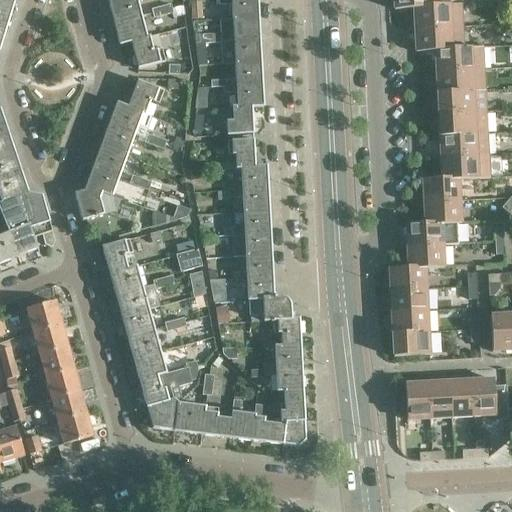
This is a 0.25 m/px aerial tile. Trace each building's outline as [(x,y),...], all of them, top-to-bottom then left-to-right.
[(14,0),(0,0),(0,6),(11,10),(14,0)] [(135,0),(119,0),(108,3),(114,24),(140,17),(135,0)] [(231,5),(232,20),(232,21),(257,20),(255,0),(218,0),(219,5),(231,5)] [(392,0),(393,10),(410,9),(410,7),(429,7),(428,5),(429,5),(429,0),(392,0)] [(201,2),(190,2),(191,20),(202,19),(201,2)] [(448,4),(429,5),(428,5),(429,7),(410,7),(410,9),(411,29),(462,27),(461,5),(448,6),(448,4)] [(151,10),(153,19),(172,14),(173,19),(184,15),(182,6),(171,9),(170,5),(151,10)] [(0,6),(0,29),(5,31),(11,10),(0,6)] [(140,17),(114,24),(119,45),(131,42),(146,39),(140,17)] [(232,21),(232,20),(220,20),(221,36),(194,38),(194,45),(220,43),(258,41),(257,20),(232,21)] [(413,53),(431,51),(431,50),(450,49),(450,48),(462,47),(462,27),(411,29),(413,53)] [(149,38),(146,39),(131,42),(138,69),(165,62),(161,49),(153,52),(149,38)] [(259,64),(258,41),(220,43),(221,65),(235,65),(259,64)] [(431,50),(431,51),(432,51),(433,73),(483,70),(482,48),(471,49),(471,47),(462,47),(450,48),(450,49),(431,50)] [(259,64),(235,65),(235,81),(224,81),(210,82),(211,88),(224,88),(261,86),(259,64)] [(187,69),(179,66),(170,65),(169,74),(178,74),(186,75),(187,69)] [(434,95),(485,92),(483,70),(433,73),(434,95)] [(177,90),(178,81),(168,81),(168,89),(177,90)] [(128,108),(144,115),(150,102),(158,105),(163,93),(137,83),(128,108)] [(237,107),(237,109),(250,109),(262,108),(261,86),(224,88),(224,93),(236,93),(237,107)] [(194,104),(194,109),(196,109),(207,109),(206,88),(197,88),(194,104)] [(435,116),(486,113),(485,92),(434,95),(435,116)] [(117,104),(109,126),(134,136),(139,137),(137,141),(164,151),(167,142),(146,135),(153,119),(144,115),(128,108),(117,104)] [(251,135),(250,109),(237,109),(237,107),(220,108),(220,114),(221,123),(226,123),(227,136),(251,135)] [(436,137),(487,135),(486,113),(435,116),(436,137)] [(196,138),(203,138),(204,134),(201,132),(203,116),(195,115),(192,134),(196,138)] [(134,136),(109,126),(101,147),(127,156),(134,136)] [(0,157),(14,153),(7,132),(0,134),(0,157)] [(488,157),(487,135),(436,137),(437,159),(476,157),(488,157)] [(175,137),(172,148),(180,151),(184,140),(175,137)] [(228,170),(253,168),(251,142),(227,143),(228,155),(235,155),(236,163),(223,164),(207,165),(207,171),(228,170)] [(94,167),(119,177),(127,156),(101,147),(94,167)] [(14,153),(0,157),(0,180),(21,174),(14,153)] [(457,180),(458,179),(477,178),(476,157),(437,159),(438,178),(438,180),(457,178),(457,180)] [(112,197),(119,177),(94,167),(86,188),(101,193),(112,197)] [(230,192),(266,191),(265,167),(253,168),(228,170),(229,186),(230,192)] [(21,174),(0,180),(0,198),(2,203),(21,196),(28,194),(21,174)] [(131,177),(130,180),(124,178),(123,183),(147,192),(150,183),(131,177)] [(438,180),(438,178),(421,179),(422,202),(459,201),(458,179),(457,180),(457,178),(438,180)] [(98,201),(101,193),(86,188),(85,192),(75,195),(83,222),(85,221),(88,230),(97,228),(100,242),(110,239),(98,201)] [(230,192),(216,192),(216,201),(229,201),(230,198),(242,198),(243,213),(267,212),(266,191),(230,192)] [(41,197),(28,194),(21,196),(26,213),(29,224),(33,238),(41,235),(44,245),(51,249),(54,242),(41,197)] [(508,213),(511,209),(511,201),(508,198),(501,207),(508,213)] [(423,223),(422,223),(422,224),(441,223),(441,224),(456,224),(460,223),(459,201),(422,202),(423,223)] [(0,209),(0,213),(17,257),(37,250),(33,238),(29,224),(26,213),(14,217),(10,206),(0,209)] [(177,206),(172,218),(178,220),(186,218),(190,210),(177,206)] [(152,211),(151,216),(151,228),(178,220),(172,218),(152,211)] [(269,235),(267,212),(243,213),(244,230),(230,230),(230,236),(269,235)] [(0,263),(17,257),(0,213),(0,229),(2,235),(0,235),(0,263)] [(422,224),(422,223),(403,224),(405,249),(443,247),(457,246),(456,224),(441,224),(441,223),(422,224)] [(494,245),(504,244),(503,230),(493,231),(494,245)] [(160,233),(150,235),(152,243),(162,241),(160,233)] [(269,235),(230,236),(232,258),(245,257),(245,258),(270,257),(269,235)] [(109,275),(136,267),(132,254),(129,241),(102,249),(109,275)] [(197,252),(194,241),(184,243),(186,255),(197,252)] [(505,255),(504,244),(494,245),(495,256),(505,255)] [(425,268),(425,270),(444,269),(443,247),(405,249),(405,268),(405,269),(425,268)] [(201,268),(197,252),(186,255),(176,257),(180,272),(201,268)] [(271,279),(270,257),(245,258),(246,273),(234,274),(234,280),(271,279)] [(142,289),(136,267),(109,275),(115,296),(142,289)] [(405,269),(405,268),(389,269),(390,292),(426,290),(425,270),(425,268),(405,269)] [(201,272),(189,275),(193,299),(205,295),(201,272)] [(501,283),(500,274),(488,274),(488,283),(501,283)] [(152,282),(155,290),(174,285),(171,276),(152,282)] [(468,288),(477,288),(476,276),(468,276),(468,288)] [(248,301),(262,301),(262,300),(272,300),(272,298),(271,279),(234,280),(234,285),(247,285),(248,301)] [(215,281),(209,281),(213,303),(225,302),(224,280),(215,281)] [(153,286),(142,289),(115,296),(121,317),(148,310),(159,307),(153,286)] [(478,301),(477,288),(468,288),(469,301),(478,301)] [(391,313),(427,311),(426,290),(390,292),(391,313)] [(262,300),(262,301),(263,317),(250,317),(250,323),(252,323),(270,322),(290,321),(289,308),(288,306),(287,304),(286,303),(285,301),(282,300),(280,299),(278,299),(276,299),(275,300),(275,298),(272,298),(272,300),(262,300)] [(32,334),(60,326),(54,303),(25,311),(32,334)] [(226,307),(214,309),(217,325),(229,323),(226,307)] [(154,332),(148,310),(121,317),(127,338),(154,332)] [(392,335),(429,333),(427,311),(391,313),(392,335)] [(492,351),(511,350),(511,314),(490,316),(492,351)] [(164,324),(166,332),(185,327),(183,318),(164,324)] [(471,331),(479,330),(478,319),(470,320),(471,331)] [(273,341),(274,348),(281,347),(281,348),(299,348),(297,320),(290,321),(270,322),(270,323),(272,323),(273,334),(280,334),(281,340),(273,341)] [(38,356),(66,348),(60,326),(32,334),(38,356)] [(480,344),(479,330),(471,331),(471,344),(480,344)] [(159,353),(154,332),(127,338),(133,360),(159,353)] [(430,356),(429,333),(392,335),(394,358),(430,356)] [(281,347),(274,348),(274,365),(262,365),(262,370),(262,372),(300,370),(299,348),(281,348),(281,347)] [(0,350),(0,360),(2,367),(13,363),(9,348),(0,350)] [(44,378),(73,371),(66,348),(38,356),(44,378)] [(236,360),(235,349),(221,350),(222,356),(227,360),(236,360)] [(159,353),(133,360),(139,382),(165,375),(159,353)] [(174,400),(178,403),(181,400),(178,388),(191,384),(190,381),(194,380),(197,370),(195,362),(185,365),(186,369),(165,375),(139,382),(146,408),(174,400)] [(13,363),(2,367),(6,381),(18,378),(13,363)] [(262,372),(262,370),(249,371),(250,378),(275,376),(276,393),(282,393),(301,392),(300,370),(262,372)] [(79,393),(73,371),(44,378),(50,401),(79,393)] [(193,406),(178,404),(174,431),(202,435),(205,408),(206,396),(210,396),(213,377),(204,376),(200,407),(193,406)] [(472,381),(474,417),(496,416),(494,380),(472,381)] [(452,419),(474,417),(472,381),(450,382),(452,419)] [(429,420),(452,419),(450,382),(427,384),(429,420)] [(407,421),(429,420),(427,384),(405,385),(405,391),(393,392),(394,416),(407,415),(407,421)] [(4,394),(10,413),(21,410),(15,391),(4,394)] [(301,392),(282,393),(283,407),(267,408),(267,414),(279,413),(280,423),(303,422),(301,392)] [(56,423),(85,415),(79,393),(50,401),(56,423)] [(174,400),(146,408),(152,428),(174,431),(178,404),(178,403),(174,400)] [(234,400),(231,420),(229,438),(251,441),(255,416),(239,414),(240,401),(234,400)] [(256,405),(255,416),(251,441),(281,445),(280,426),(263,424),(263,419),(262,418),(264,406),(256,405)] [(218,409),(205,408),(202,435),(229,438),(231,420),(217,418),(218,409)] [(21,410),(10,413),(12,421),(24,418),(21,410)] [(91,438),(85,415),(56,423),(62,445),(91,438)] [(303,422),(280,423),(280,426),(281,445),(297,446),(303,440),(303,422)] [(0,432),(0,464),(23,457),(14,429),(0,432)] [(36,437),(24,441),(29,455),(40,452),(36,437)] [(463,460),(476,459),(476,450),(463,451),(463,460)] [(476,450),(476,459),(489,459),(488,450),(476,450)] [(430,453),(431,461),(445,461),(445,452),(430,453)] [(420,462),(431,461),(430,453),(420,453),(420,462)]
